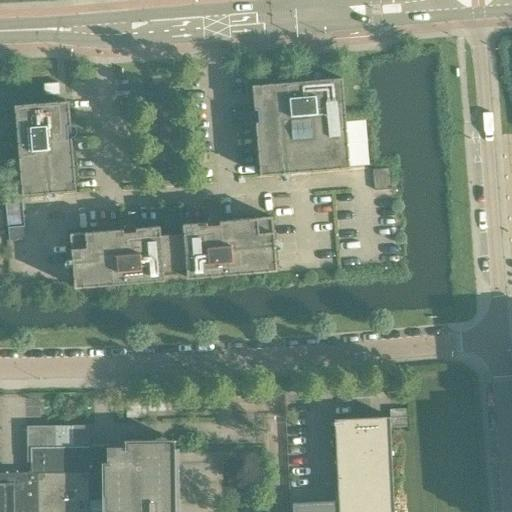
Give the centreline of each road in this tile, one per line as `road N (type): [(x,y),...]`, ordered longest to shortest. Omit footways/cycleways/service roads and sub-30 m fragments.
road 1 (residential): [(495,345),(0,369)]
road 2 (residential): [(477,1),(495,345)]
road 3 (tertiary): [(103,28),(328,12)]
road 4 (residential): [(511,511),(495,345)]
road 5 (tertiary): [(328,12),(477,1)]
